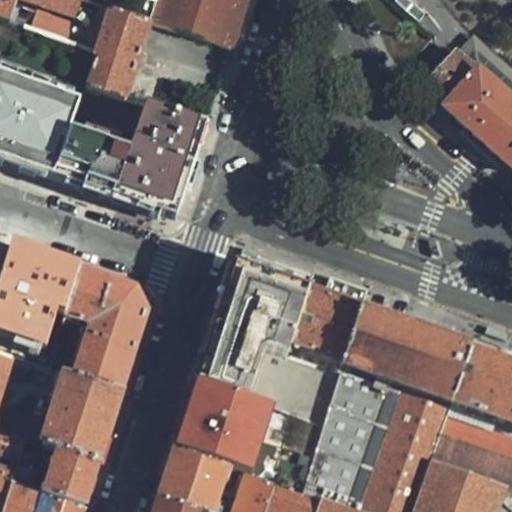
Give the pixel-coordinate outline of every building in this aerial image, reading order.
[(0,0),(0,20),(8,23),(11,14),(16,0),(0,0)] [(23,0),(76,17),(81,3),(81,0),(23,0)] [(100,0),(150,25),(157,1),(154,0),(100,0)] [(157,0),(157,1),(150,25),(150,26),(232,53),(246,9),(249,0),(157,0)] [(412,0),(398,0),(420,20),(426,13),(412,0)] [(125,104),(150,26),(81,3),(76,17),(73,25),(67,45),(97,55),(86,89),(85,91),(125,104)] [(8,23),(24,29),(67,45),(73,25),(35,14),(32,21),(11,14),(8,23)] [(0,57),(13,62),(24,29),(8,23),(0,20),(0,57)] [(24,29),(13,62),(86,89),(97,55),(67,45),(24,29)] [(455,54),(511,103),(511,70),(472,35),(455,54)] [(438,73),(421,92),(462,127),(481,144),(498,159),(511,171),(511,103),(495,89),(455,54),(438,73)] [(81,103),(0,75),(0,163),(16,170),(38,178),(53,184),(81,103)] [(203,143),(207,131),(125,104),(85,91),(81,103),(53,184),(66,189),(79,193),(90,197),(159,222),(182,207),(188,191),(199,155),(203,143)] [(0,248),(0,281),(9,252),(0,248)] [(29,258),(9,252),(0,281),(0,357),(30,367),(47,373),(64,322),(78,276),(44,264),(29,258)] [(320,431),(337,380),(287,363),(308,295),(307,295),(249,274),(239,279),(229,284),(214,330),(199,377),(195,389),(266,413),(320,431)] [(107,286),(78,276),(64,322),(88,331),(73,381),(119,397),(134,353),(139,338),(146,319),(139,307),(132,295),(107,286)] [(326,301),(358,313),(363,297),(357,294),(337,287),(331,285),(326,301)] [(337,380),(360,313),(358,313),(326,301),(317,298),(308,295),(287,363),(337,380)] [(449,410),(470,352),(456,347),(416,333),(391,324),(360,313),(337,380),(320,431),(431,467),(439,441),(449,410)] [(511,367),(501,363),(493,361),(470,352),(449,410),(511,432),(511,367)] [(30,367),(0,357),(0,428),(0,429),(4,418),(0,416),(0,395),(7,375),(25,381),(30,367)] [(117,406),(119,397),(73,381),(64,378),(39,449),(60,456),(97,470),(105,445),(108,434),(112,422),(117,406)] [(266,413),(195,389),(191,402),(187,414),(176,447),(173,455),(225,472),(244,478),(251,459),(246,457),(255,430),(260,432),(266,413)] [(320,431),(266,413),(260,432),(255,430),(246,457),(251,459),(244,478),(246,479),(275,489),(298,496),(320,431)] [(25,444),(34,447),(41,422),(30,419),(27,424),(14,420),(8,438),(25,444)] [(320,431),(298,496),(275,489),(266,511),(511,511),(511,497),(431,467),(320,431)] [(0,435),(0,461),(17,468),(20,457),(25,444),(8,438),(0,435)] [(511,466),(439,441),(431,467),(511,497),(511,466)] [(161,494),(158,506),(177,511),(212,511),(225,472),(173,455),(171,463),(168,472),(161,494)] [(83,511),(90,492),(97,470),(60,456),(45,500),(79,511),(83,511)] [(20,457),(17,468),(13,481),(11,488),(30,495),(39,464),(20,457)] [(0,511),(3,511),(11,488),(13,481),(0,476),(0,511)] [(266,511),(275,489),(246,479),(234,511),(266,511)] [(79,511),(45,500),(30,495),(11,488),(3,511),(79,511)]
